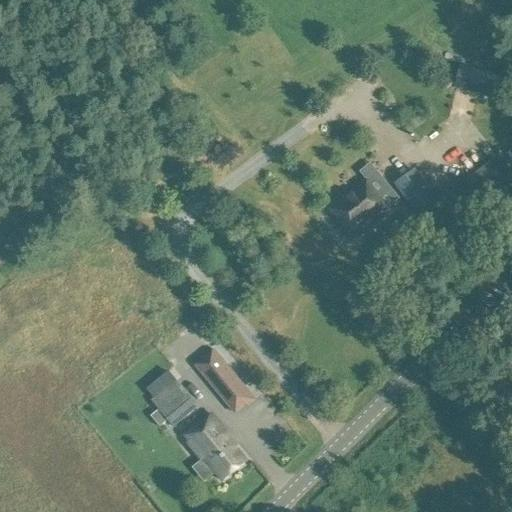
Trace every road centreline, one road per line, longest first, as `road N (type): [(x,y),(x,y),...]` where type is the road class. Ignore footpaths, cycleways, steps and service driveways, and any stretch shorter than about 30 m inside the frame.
road 1 (unknown): [(340,445),(184,250),(184,221),(307,124)]
road 2 (unclassified): [(273,511),(463,324),(511,286)]
